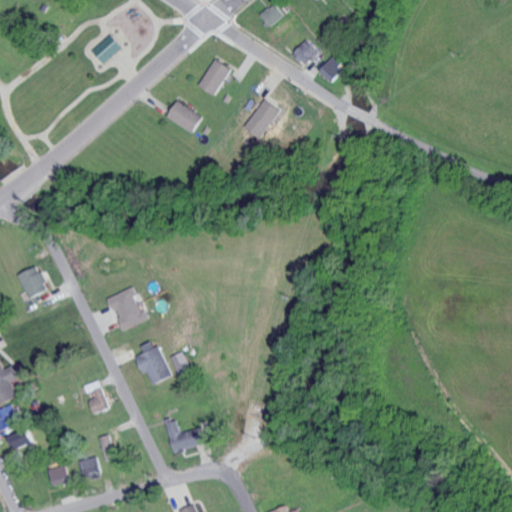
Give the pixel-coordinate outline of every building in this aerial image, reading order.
[(288,15),(278,2),(263,14),(273,26),(288,15)] [(124,46),(112,33),(94,50),(106,63),(124,46)] [(323,52),(311,39),(297,52),(308,65),(323,52)] [(323,71),(335,81),(350,64),(338,53),(323,71)] [(219,94),(236,67),(220,57),(203,84),(219,94)] [(265,138),(285,108),(269,97),(249,127),(265,138)] [(198,131),(207,114),(180,100),(171,118),(198,131)] [(22,274),(32,298),(52,290),(42,266),(22,274)] [(125,330),(147,322),(135,288),(113,297),(125,330)] [(159,339),(144,345),(147,353),(139,356),(147,374),(152,372),(157,384),(175,376),(159,339)] [(8,369),(0,351),(0,406),(23,396),(16,381),(24,378),(17,365),(8,369)] [(194,372),(186,351),(174,356),(182,377),(194,372)] [(17,402),(0,410),(0,416),(6,429),(25,420),(17,402)] [(172,424),(177,451),(207,445),(204,429),(184,433),(181,422),(172,424)] [(18,451),(38,442),(32,426),(11,434),(18,451)] [(108,461),(123,456),(115,432),(101,436),(108,461)] [(82,459),(85,479),(104,477),(102,456),(82,459)] [(74,482),(68,464),(51,470),(57,487),(74,482)]
